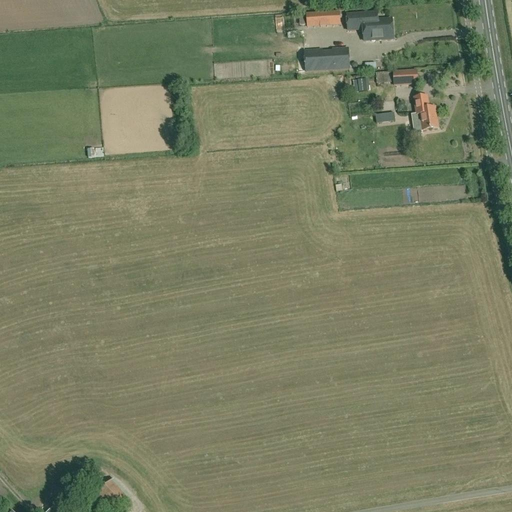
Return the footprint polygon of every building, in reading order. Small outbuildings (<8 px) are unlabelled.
[(348,32),(363,31),(364,42),(393,40),(392,20),(377,21),(377,14),(347,16),(348,32)] [(342,25),(318,27),(319,34),(343,32),(342,25)] [(332,53),(322,54),(322,51),(305,53),(306,73),(349,70),(348,50),(332,51),(332,53)] [(394,87),(417,85),(416,72),(393,74),(394,87)] [(423,132),(423,131),(439,129),(436,109),(429,110),(427,98),(414,100),(417,115),(411,115),(414,136),(422,135),(422,133),(423,132)] [(105,150),(95,150),(95,160),(105,159),(105,150)] [(114,484),(94,503),(103,511),(122,511),(132,503),(114,484)]
